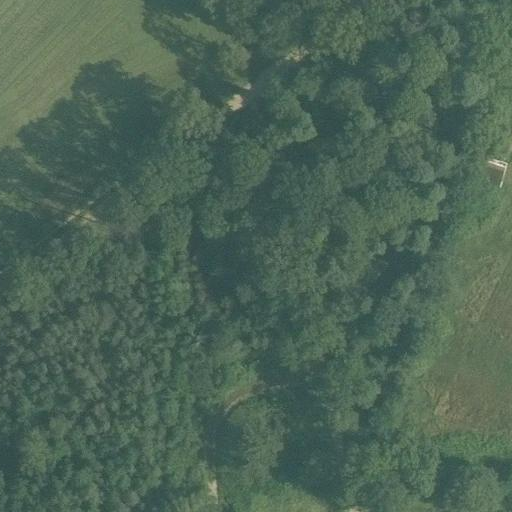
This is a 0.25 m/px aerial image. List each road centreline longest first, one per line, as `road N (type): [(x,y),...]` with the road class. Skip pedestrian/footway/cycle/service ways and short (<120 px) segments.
road 1 (unclassified): [(330,394),(270,122),(254,88)]
road 2 (unclassified): [(109,200),(254,88)]
road 3 (unclassified): [(254,88),(367,0)]
road 4 (track): [(0,271),(109,200)]
